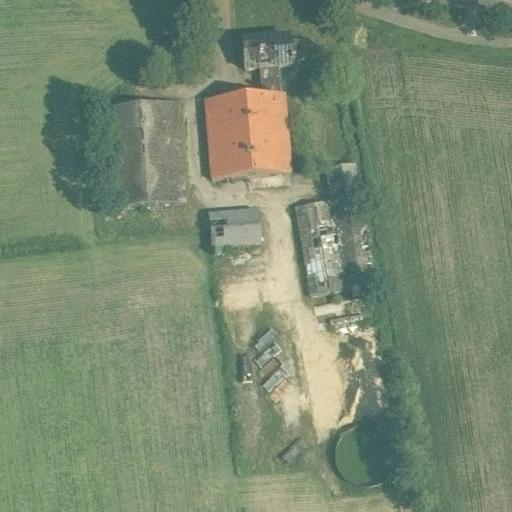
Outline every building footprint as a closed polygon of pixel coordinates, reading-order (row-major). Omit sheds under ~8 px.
[(255,87),(197,90),(202,177),(285,172),(278,61),(290,61),(288,28),(237,31),(240,68),(253,67),(255,87)] [(117,200),(179,194),(170,94),(108,100),(117,200)] [(310,199),(288,203),(303,279),(325,275),(310,199)] [(255,205),(203,207),(204,241),(255,240),(255,205)] [(378,409),(366,323),(323,329),(334,415),(378,409)] [(285,326),(256,333),(269,387),(298,381),(285,326)]
